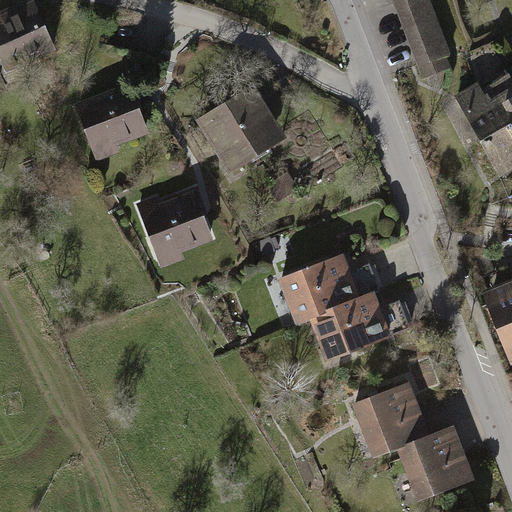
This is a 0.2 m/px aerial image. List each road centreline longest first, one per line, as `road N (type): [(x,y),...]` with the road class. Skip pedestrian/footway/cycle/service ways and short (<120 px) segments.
road 1 (residential): [(511,464),(372,99)]
road 2 (residential): [(372,99),(226,29),(128,0)]
